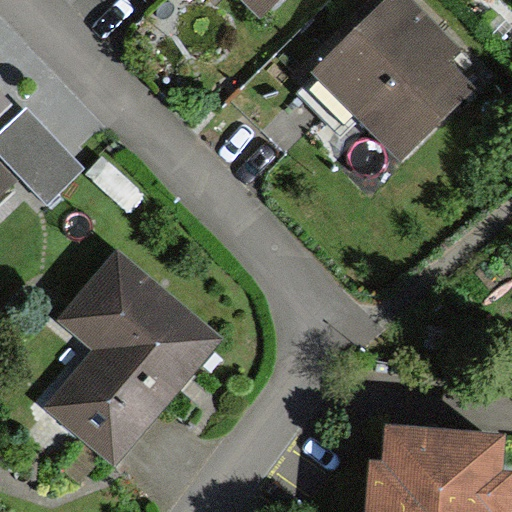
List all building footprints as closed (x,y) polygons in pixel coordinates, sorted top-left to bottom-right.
[(235,0),(260,25),(284,0),(235,0)] [(398,0),(386,0),(310,76),(400,166),(471,96),(446,70),(457,59),(398,0)] [(0,122),(13,110),(0,96),(0,203),(18,186),(0,167),(0,122)] [(27,113),(0,137),(0,158),(45,208),(83,173),(27,113)] [(113,472),(219,347),(119,264),(64,329),(93,354),(43,413),(113,472)] [(503,434),(390,427),(386,464),(371,463),(366,511),(511,511),(511,472),(501,472),(503,434)]
